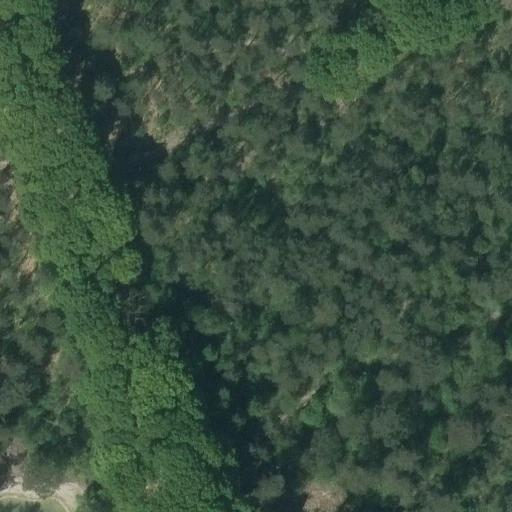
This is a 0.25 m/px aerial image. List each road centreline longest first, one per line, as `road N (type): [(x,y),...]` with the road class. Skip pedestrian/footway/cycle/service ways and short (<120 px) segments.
road 1 (track): [(175,511),(15,64)]
road 2 (track): [(488,0),(61,186)]
